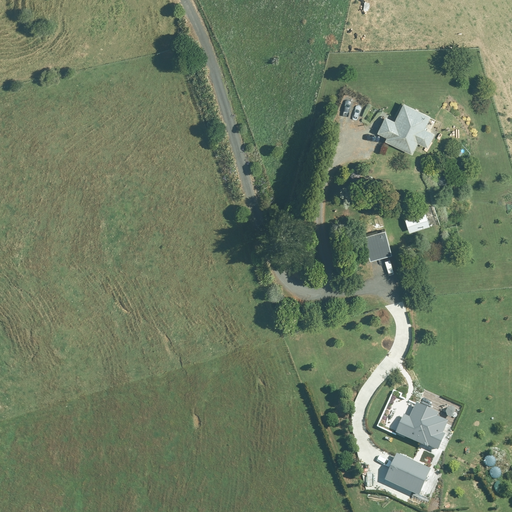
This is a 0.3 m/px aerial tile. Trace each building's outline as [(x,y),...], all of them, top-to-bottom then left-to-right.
[(389,138),(416,152),(421,141),(430,146),(437,132),(428,127),(434,115),(407,102),(398,119),(389,115),(381,131),(390,135),(389,138)] [(429,211),(407,217),(411,230),(433,224),(429,211)] [(367,234),(373,258),(394,253),(388,229),(367,234)] [(441,417),(443,413),(421,403),(414,418),(409,416),(402,433),(441,451),(454,422),(441,417)] [(435,470),(400,454),(389,480),(423,496),(435,470)]
